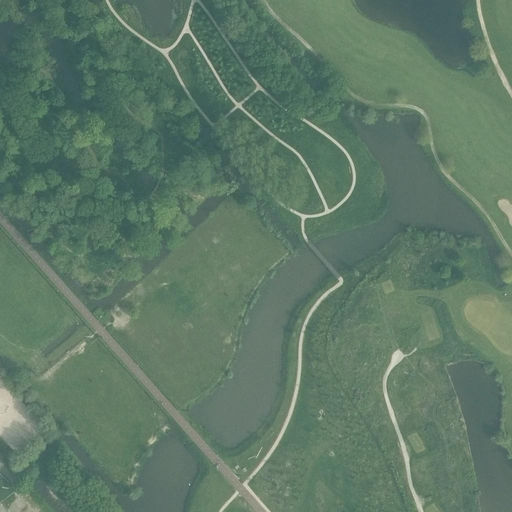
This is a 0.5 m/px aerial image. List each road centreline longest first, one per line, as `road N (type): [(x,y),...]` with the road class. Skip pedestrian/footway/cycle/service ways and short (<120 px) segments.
road 1 (primary): [(239,0),(309,196),(377,511)]
road 2 (primary): [(401,511),(357,292),(264,0)]
